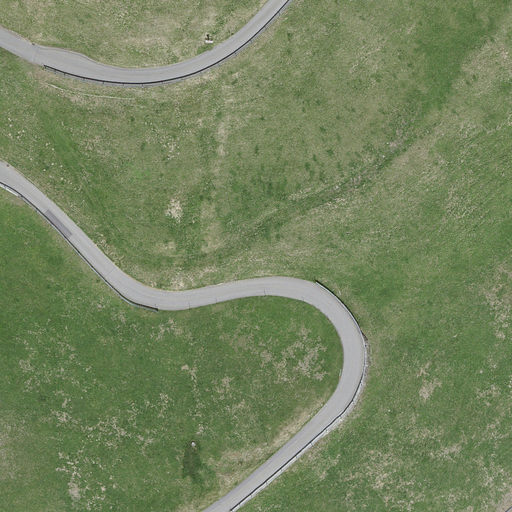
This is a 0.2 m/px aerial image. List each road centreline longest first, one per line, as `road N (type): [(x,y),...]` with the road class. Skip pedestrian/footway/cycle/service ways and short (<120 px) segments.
road 1 (unclassified): [(0,174),(138,294),(176,301),(259,286),(302,289),(343,325),(352,352),(347,392),(216,511)]
road 2 (unclassified): [(278,0),(233,45),(175,74),(103,75),(0,38)]
